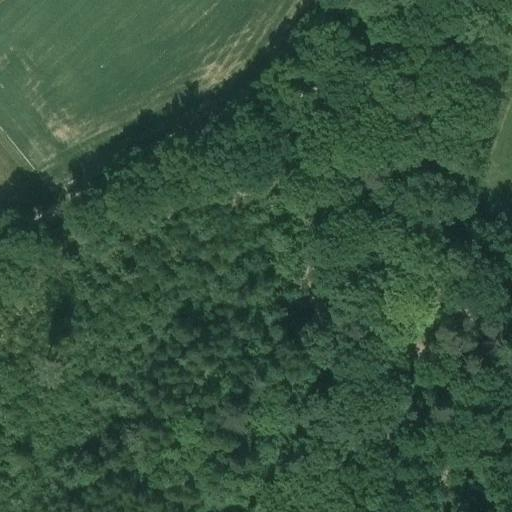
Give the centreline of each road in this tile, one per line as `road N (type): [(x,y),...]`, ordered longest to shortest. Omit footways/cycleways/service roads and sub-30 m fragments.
road 1 (track): [(266,511),(511,4)]
road 2 (track): [(0,240),(317,97),(473,0)]
road 3 (track): [(489,511),(363,416),(334,405),(309,420)]
